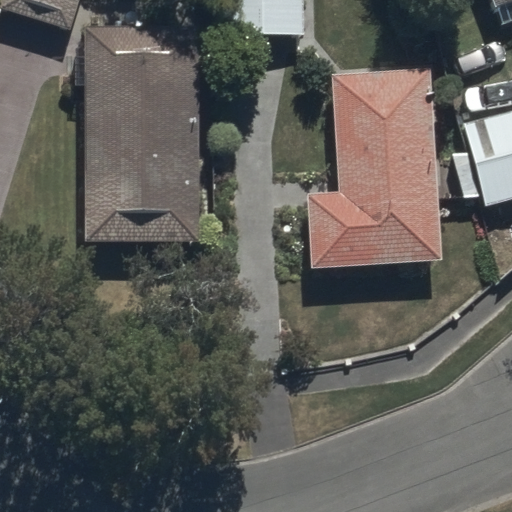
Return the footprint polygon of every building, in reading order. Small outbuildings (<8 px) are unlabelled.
[(0,0),(0,20),(63,39),(74,0),(0,0)] [(300,40),(298,0),(212,0),(214,43),(300,40)] [(511,0),(483,0),(489,16),(511,6),(511,0)] [(86,30),(84,255),(196,256),(198,31),(86,30)] [(302,284),(442,277),(431,71),(291,78),(302,284)] [(511,118),(460,133),(482,212),(511,204),(511,118)]
